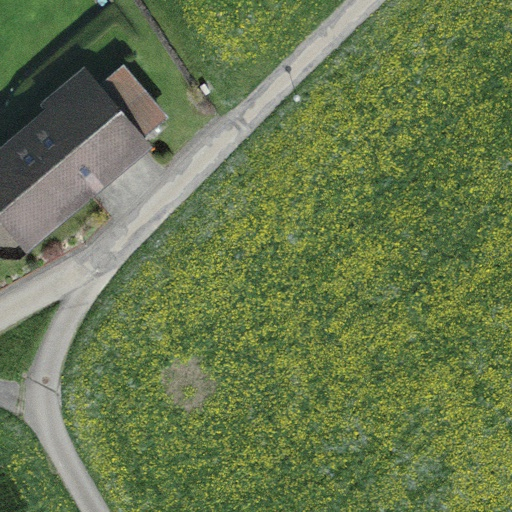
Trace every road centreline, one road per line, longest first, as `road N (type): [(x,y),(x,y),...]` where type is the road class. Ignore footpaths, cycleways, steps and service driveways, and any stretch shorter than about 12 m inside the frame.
road 1 (unclassified): [(0,316),(98,260),(368,0)]
road 2 (track): [(98,260),(45,364),(43,418)]
road 3 (track): [(0,393),(43,418),(99,511)]
